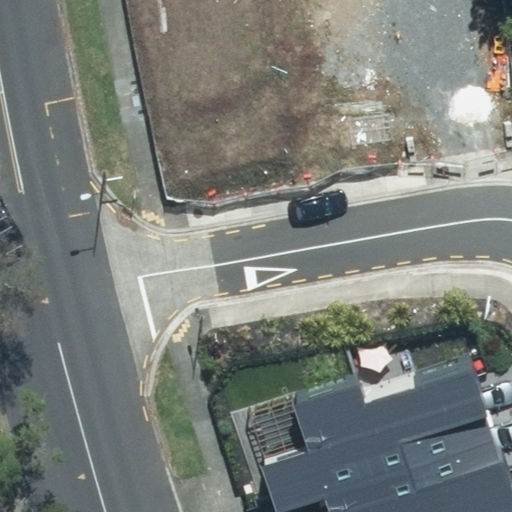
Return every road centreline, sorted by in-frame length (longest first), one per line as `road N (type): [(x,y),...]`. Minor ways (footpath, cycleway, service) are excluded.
road 1 (residential): [(46,293),(452,222),(511,219)]
road 2 (tertiary): [(105,511),(46,293)]
road 3 (tertiary): [(46,293),(0,77)]
